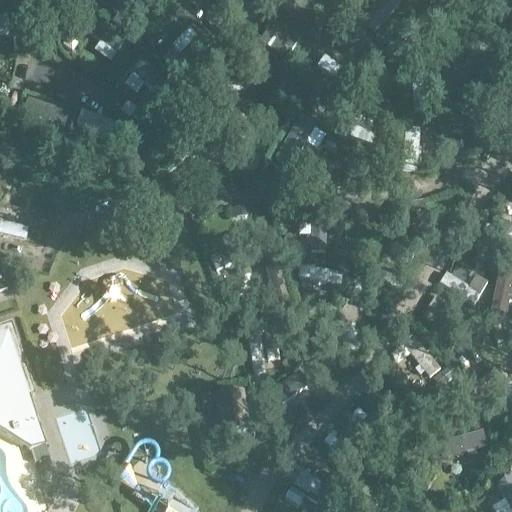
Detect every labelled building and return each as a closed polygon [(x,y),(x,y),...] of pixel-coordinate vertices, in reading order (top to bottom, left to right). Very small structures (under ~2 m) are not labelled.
[(271,0),(269,4),(284,13),(291,0),(271,0)] [(115,56),(123,46),(94,25),(86,35),(115,56)] [(128,96),(141,87),(133,75),(119,85),(128,96)] [(116,112),(127,120),(135,108),(125,100),(116,112)] [(229,100),(223,115),(222,114),(213,138),(238,148),(246,123),(251,108),(229,100)] [(78,126),(97,136),(103,123),(84,113),(78,126)] [(281,143),(302,154),(310,140),(318,126),(297,115),(281,143)] [(420,204),(397,210),(404,237),(427,231),(420,204)] [(0,242),(27,249),(31,232),(0,224),(0,242)] [(511,230),(485,229),(484,243),(511,244),(511,230)] [(325,237),(310,237),(310,256),(325,256),(325,237)] [(205,274),(194,239),(182,243),(192,277),(205,274)] [(209,261),(215,275),(256,256),(249,242),(209,261)] [(396,278),(375,263),(370,271),(390,286),(396,278)] [(300,270),(298,282),(339,289),(341,277),(300,270)] [(251,274),(240,278),(250,311),(261,308),(251,274)] [(511,283),(511,277),(497,275),(489,317),(505,320),(511,283)] [(439,287),(473,309),(480,298),(446,276),(439,287)] [(32,335),(46,334),(45,320),(31,322),(32,335)] [(10,327),(0,330),(0,438),(30,454),(45,449),(29,399),(34,397),(10,327)] [(252,377),(264,375),(258,335),(246,337),(252,377)] [(366,352),(366,338),(322,335),(321,349),(366,352)] [(233,340),(193,349),(196,363),(236,354),(233,340)] [(464,394),(473,406),(505,384),(496,372),(464,394)] [(266,426),(294,405),(283,391),(255,412),(266,426)] [(374,412),(349,440),(360,450),(385,422),(374,412)] [(491,463),(505,463),(505,448),(491,448),(491,463)] [(354,452),(339,477),(362,490),(377,465),(354,452)] [(323,488),(292,468),(285,478),(316,498),(323,488)] [(371,511),(357,490),(346,498),(355,511),(371,511)]
